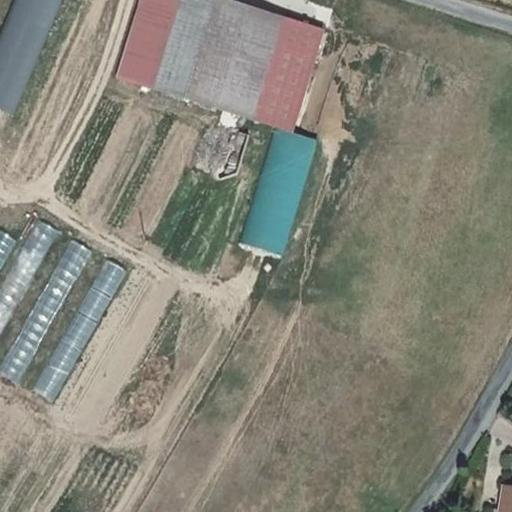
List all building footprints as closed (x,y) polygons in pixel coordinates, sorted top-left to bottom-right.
[(67,0),(19,0),(0,47),(0,109),(21,117),(67,0)] [(328,38),(220,7),(194,0),(146,0),(121,79),(300,131),(328,38)] [(282,126),(249,241),(293,254),(326,139),(282,126)] [(54,233),(37,223),(0,288),(0,329),(18,297),(5,290),(14,274),(27,281),(35,268),(54,233)] [(511,511),(511,492),(500,491),(498,511),(511,511)]
